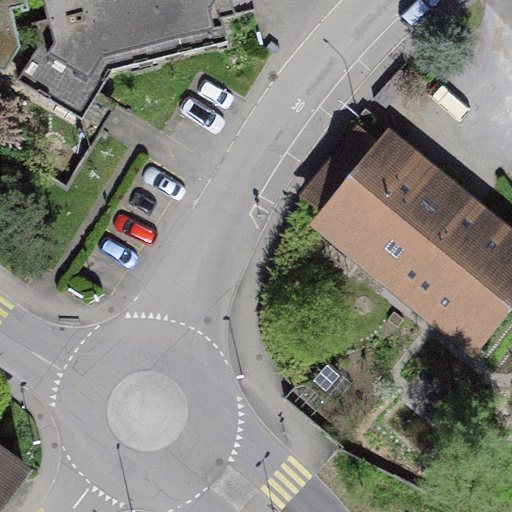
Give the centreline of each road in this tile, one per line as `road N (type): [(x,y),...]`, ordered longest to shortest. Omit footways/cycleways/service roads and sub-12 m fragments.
road 1 (residential): [(164,344),(255,167),(345,45),(390,0)]
road 2 (residential): [(313,511),(214,426)]
